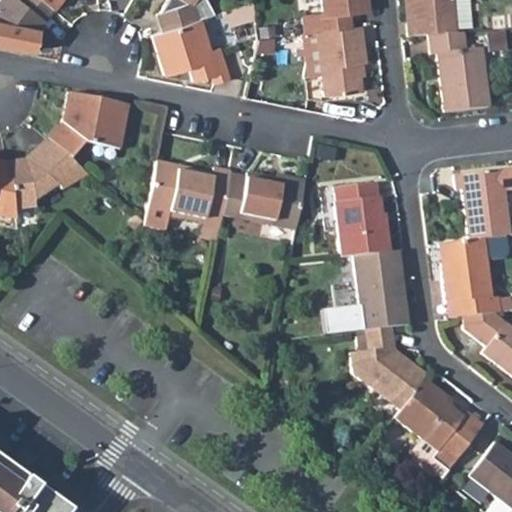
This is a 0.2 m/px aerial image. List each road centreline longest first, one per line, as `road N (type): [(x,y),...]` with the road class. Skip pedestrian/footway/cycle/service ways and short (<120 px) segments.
road 1 (residential): [(403,146),(0,63)]
road 2 (residential): [(511,414),(426,349),(403,146)]
road 3 (residential): [(0,369),(131,467)]
road 4 (residential): [(403,146),(388,0)]
